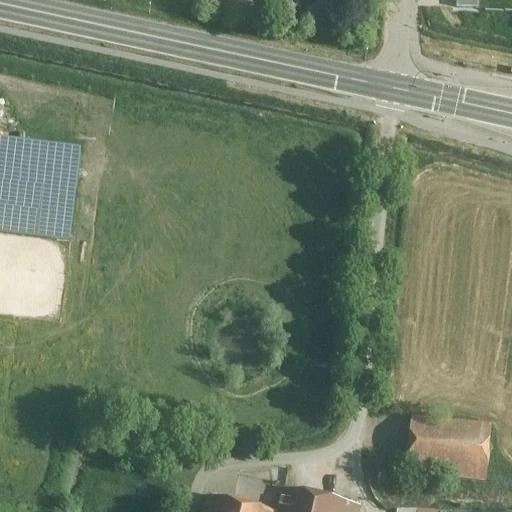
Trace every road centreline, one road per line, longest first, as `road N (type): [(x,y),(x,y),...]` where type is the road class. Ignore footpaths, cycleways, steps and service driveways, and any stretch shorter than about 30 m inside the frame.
road 1 (residential): [(392,87),(361,422),(324,453),(215,466),(192,511)]
road 2 (secondary): [(0,2),(392,87)]
road 3 (secondary): [(392,87),(511,113)]
